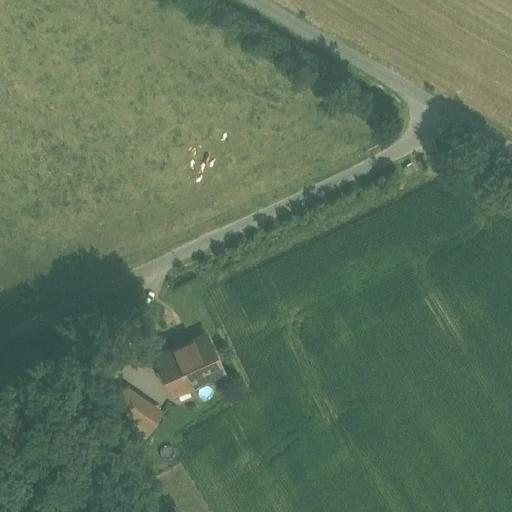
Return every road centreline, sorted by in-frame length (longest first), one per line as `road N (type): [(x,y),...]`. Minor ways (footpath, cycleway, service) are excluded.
road 1 (unclassified): [(439,111),(405,152),(0,343)]
road 2 (unclassified): [(439,111),(244,0)]
